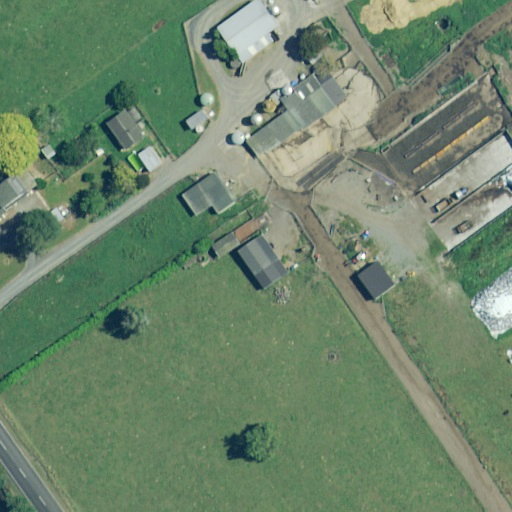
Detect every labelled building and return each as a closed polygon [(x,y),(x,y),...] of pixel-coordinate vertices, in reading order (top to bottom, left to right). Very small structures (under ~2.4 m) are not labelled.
[(278,26),(259,0),(256,0),(218,28),(243,63),(274,41),(268,33),(278,26)] [(320,62),(311,68),(317,77),(326,70),(320,62)] [(246,141),(258,158),(266,152),(267,154),(301,129),(303,131),(335,107),(312,75),(297,86),(299,90),(283,102),(286,107),(275,115),(277,118),(246,141)] [(208,118),(202,109),(185,122),(192,130),(208,118)] [(145,136),(126,110),(107,124),(127,150),(145,136)] [(57,154),(51,143),(41,149),(47,159),(57,154)] [(162,164),(150,146),(138,154),(150,172),(162,164)] [(81,169),(72,156),(55,168),(64,181),(81,169)] [(5,181),(0,173),(0,218),(6,214),(3,210),(28,193),(15,174),(5,181)] [(234,203),(214,174),(182,195),(196,216),(212,205),(218,214),(234,203)] [(241,244),(234,232),(213,245),(220,257),(241,244)] [(288,273),(262,235),(238,252),(264,289),(288,273)]
